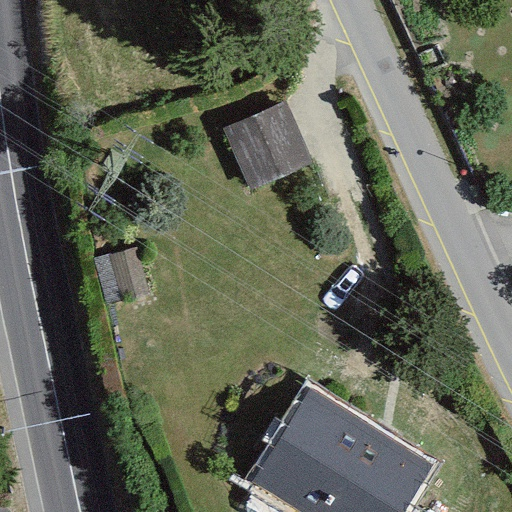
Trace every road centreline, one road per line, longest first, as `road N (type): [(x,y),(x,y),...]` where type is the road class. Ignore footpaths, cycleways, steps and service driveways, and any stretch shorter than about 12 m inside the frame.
road 1 (secondary): [(79,511),(0,84)]
road 2 (residential): [(355,0),(511,333)]
